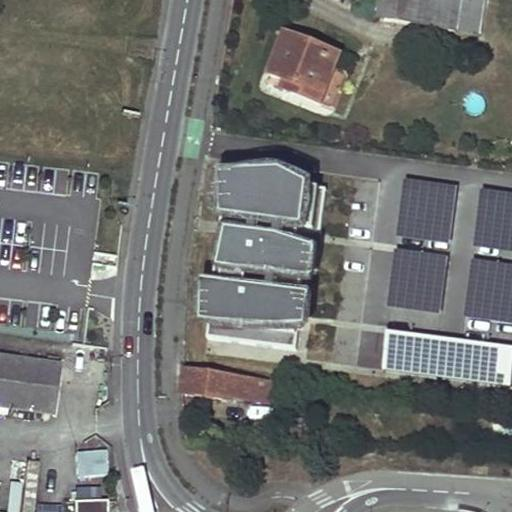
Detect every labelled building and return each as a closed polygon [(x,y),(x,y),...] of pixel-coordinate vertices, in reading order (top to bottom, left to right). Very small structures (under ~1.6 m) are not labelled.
[(409,0),(379,0),(377,18),(406,23),(409,0)] [(459,0),(409,0),(406,23),(455,31),(455,28),(459,0)] [(459,0),(455,28),(476,31),(480,0),(459,0)] [(330,54),(283,35),(266,75),(293,86),(290,93),(311,102),(330,54)] [(346,63),(337,59),(330,79),(339,82),(346,63)] [(355,66),(346,63),(339,82),(348,85),(355,66)] [(327,192),(235,180),(225,247),(219,247),(207,340),(296,353),(309,259),(299,257),(302,233),(321,236),(327,192)] [(511,352),(386,336),(382,372),(509,389),(511,365),(511,352)] [(0,409),(52,417),(58,367),(0,358),(0,409)] [(276,405),(278,383),(184,371),(181,393),(239,403),(239,399),(276,405)] [(276,410),(249,406),(247,420),(274,424),(276,410)] [(301,418),(288,418),(287,434),(300,435),(301,418)] [(106,450),(75,454),(79,479),(109,475),(106,450)] [(25,495),(36,495),(37,464),(26,463),(25,495)] [(18,511),(20,484),(9,483),(7,511),(18,511)]
